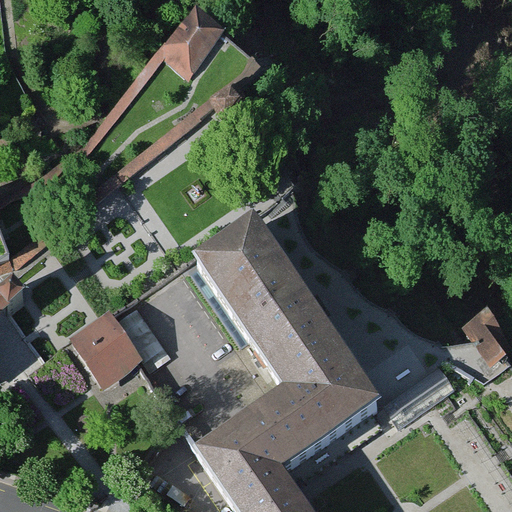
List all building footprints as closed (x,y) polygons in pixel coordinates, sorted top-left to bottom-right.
[(231,93),(234,98),(277,64),(200,12),(192,19),(224,43),(254,65),(228,86),(231,93)] [(224,43),(192,19),(159,61),(191,86),(224,43)] [(231,93),(211,105),(216,113),(222,124),(242,111),(234,98),(231,93)] [(216,113),(211,105),(8,264),(12,275),(216,113)] [(266,374),(326,333),(256,230),(194,272),(266,374)] [(0,271),(13,266),(0,234),(0,271)] [(0,329),(12,320),(25,309),(12,293),(0,303),(0,329)] [(486,313),(477,320),(501,354),(510,348),(486,313)] [(501,354),(477,320),(462,330),(468,339),(472,345),(490,371),(505,360),(501,354)] [(72,349),(105,398),(145,371),(111,323),(72,349)] [(301,511),(282,483),(382,414),(326,333),(266,374),(285,403),(201,460),(236,511),(301,511)] [(443,374),(382,414),(397,434),(456,394),(443,374)]
